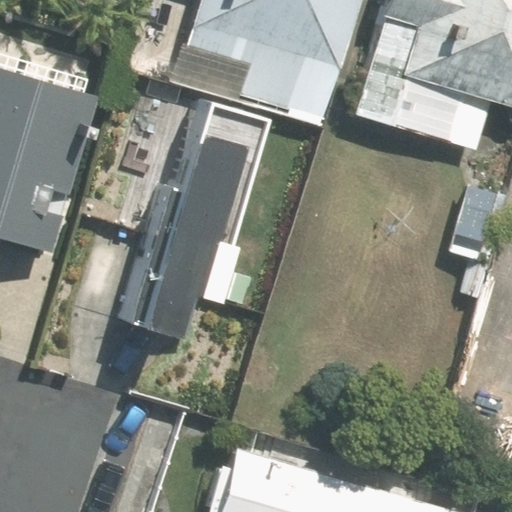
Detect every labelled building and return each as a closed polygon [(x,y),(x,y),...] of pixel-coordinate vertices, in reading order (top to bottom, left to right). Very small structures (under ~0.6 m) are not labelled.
[(311,132),(349,0),(188,0),(163,88),(250,114),(311,132)] [(511,0),(375,0),(342,119),(467,154),(481,104),(511,113),(511,0)] [(92,101),(0,73),(0,245),(44,259),(92,101)] [(181,350),(250,114),(163,88),(133,79),(93,212),(131,223),(101,327),(181,350)] [(450,511),(224,446),(204,511),(450,511)]
